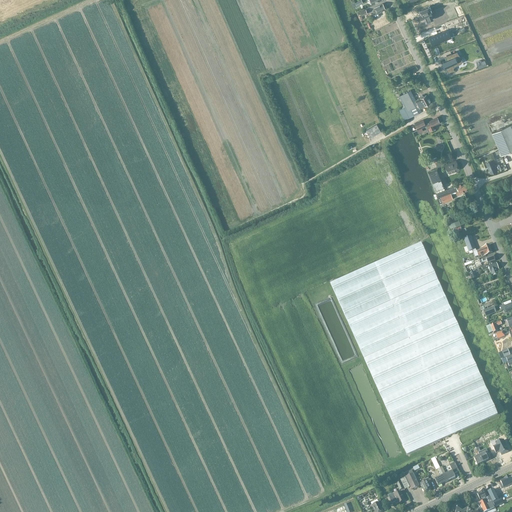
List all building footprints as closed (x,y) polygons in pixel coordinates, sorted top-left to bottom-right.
[(377,12),(385,9),(382,4),(375,7),(376,9),(373,10),(375,13),(377,12)] [(427,7),(418,11),(420,13),(418,14),(420,18),(423,17),(425,22),(432,19),(430,14),(431,14),(429,10),(428,10),(427,7)] [(432,45),(451,38),(451,37),(448,30),(428,37),(429,38),(429,37),(432,45)] [(444,68),(445,68),(447,73),(454,71),(454,70),(452,71),(451,69),(451,68),(452,68),(456,65),(458,64),(459,63),(460,63),(460,62),(459,59),(458,56),(456,52),(457,52),(457,51),(446,56),(448,59),(441,62),(444,68)] [(477,66),(478,69),(486,66),(484,60),(480,61),(481,64),(477,66)] [(410,90),(399,96),(404,107),(402,108),(407,119),(421,112),(419,108),(422,108),(424,107),(424,106),(430,103),(429,102),(430,101),(430,100),(429,99),(428,98),(426,95),(423,97),(423,96),(422,96),(420,96),(419,97),(419,98),(420,98),(415,101),(410,90)] [(437,117),(430,121),(426,123),(429,131),(436,127),(435,125),(440,123),(437,117)] [(423,120),(414,124),(417,130),(426,126),(423,120)] [(511,123),(511,124),(492,132),(502,155),(511,150),(511,123)] [(374,126),(366,129),(368,135),(365,136),(367,139),(369,138),(371,143),(379,140),(374,126)] [(492,153),(485,156),(487,162),(486,163),(491,173),(497,171),(497,170),(501,168),(499,164),(495,166),(493,160),(495,159),(492,153)] [(456,161),(444,166),(446,172),(448,171),(449,173),(459,169),(457,163),(456,161)] [(436,189),(443,187),(439,178),(436,170),(429,172),(432,181),(433,181),(436,189)] [(460,184),(435,194),(433,195),(435,199),(437,199),(439,204),(442,203),(453,199),(450,193),(454,192),(455,192),(457,195),(464,192),(466,191),(466,189),(467,189),(465,184),(461,185),(460,184)] [(454,318),(438,280),(421,243),(330,283),(347,321),(407,454),(497,414),(454,318)] [(469,244),(462,247),(467,260),(474,257),(469,244)] [(482,249),(476,251),(478,257),(484,254),(484,256),(492,253),(489,245),(482,248),(482,249)] [(482,260),(483,263),(484,265),(495,261),(493,256),(482,260)] [(483,263),(482,260),(480,261),(479,260),(474,261),(475,265),(474,265),(475,267),(476,268),(477,268),(481,266),(481,264),(483,263)] [(492,263),(482,267),(483,271),(489,269),(491,273),(493,277),(498,275),(496,271),(499,270),(496,264),(492,265),(492,263)] [(507,312),(511,310),(511,304),(504,307),(504,305),(500,307),(502,311),(505,309),(507,312)] [(494,307),(483,311),(486,317),(496,312),(494,307)] [(495,324),(491,326),(490,324),(485,326),(488,334),(493,332),(493,333),(498,331),(496,327),(501,324),(500,322),(495,324)] [(504,334),(508,333),(506,330),(495,334),(497,339),(505,336),(504,334)] [(503,355),(501,355),(502,358),(510,355),(508,350),(502,352),(503,355)] [(495,441),(491,443),(496,454),(499,452),(501,455),(508,452),(505,446),(506,445),(504,440),(496,444),(495,441)] [(477,465),(483,463),(476,449),(475,446),(472,447),(477,457),(474,459),(477,465)] [(476,449),(483,463),(489,460),(486,454),(488,453),(486,449),(481,452),(479,448),(476,449)] [(436,459),(432,461),(436,470),(440,468),(436,459)] [(444,476),(447,482),(455,478),(453,474),(459,471),(455,463),(449,465),(452,471),(446,475),(442,467),(440,468),(444,476)] [(412,490),(419,486),(413,474),(406,477),(412,490)] [(438,486),(447,482),(444,476),(441,477),(435,480),(438,486)] [(501,484),(500,485),(501,489),(503,488),(511,484),(511,478),(511,476),(510,477),(510,476),(504,479),(504,480),(500,481),(501,484)] [(425,493),(431,490),(426,479),(423,481),(424,483),(421,485),(425,493)] [(480,500),(488,496),(485,489),(481,491),(481,492),(477,494),(480,500)] [(494,489),(488,492),(493,503),(499,500),(498,498),(494,489)] [(393,494),(388,496),(392,504),(397,501),(398,504),(405,501),(401,492),(394,495),(393,494)] [(380,506),(383,505),(380,499),(377,500),(378,503),(372,506),(375,511),(382,511),(383,511),(380,506)] [(483,511),(485,511),(494,508),(492,502),(487,504),(485,500),(479,503),(483,511)] [(478,511),(483,511),(479,503),(475,505),(478,511)]
